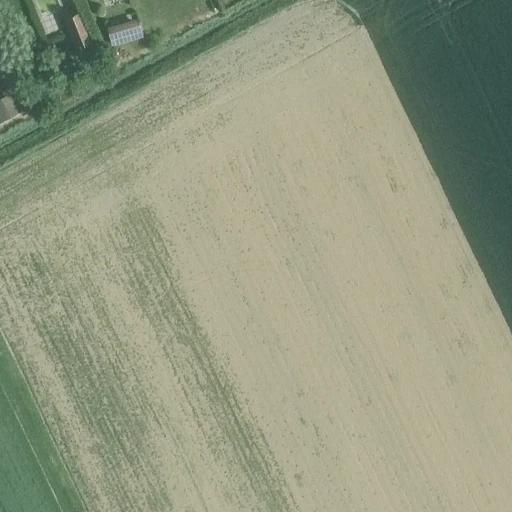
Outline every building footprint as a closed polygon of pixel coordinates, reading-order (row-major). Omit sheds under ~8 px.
[(27,0),(37,31),(57,24),(49,0),(27,0)] [(138,26),(132,8),(102,18),(108,36),(138,26)] [(91,40),(79,11),(63,18),(75,47),(91,40)] [(25,78),(17,82),(26,105),(35,101),(25,78)] [(0,95),(0,120),(0,121),(20,110),(8,91),(0,95)]
